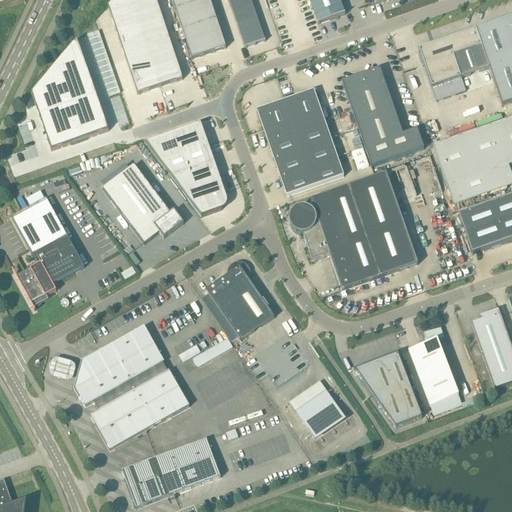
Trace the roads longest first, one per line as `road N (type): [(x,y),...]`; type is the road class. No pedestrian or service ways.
road 1 (unclassified): [(469,0),(234,83),(227,103),(265,234)]
road 2 (unclassified): [(265,234),(317,318),(347,331),(511,276)]
road 3 (unclassified): [(5,362),(234,234),(265,234)]
road 4 (tertiary): [(81,511),(5,362)]
road 5 (unclassified): [(386,449),(511,401)]
